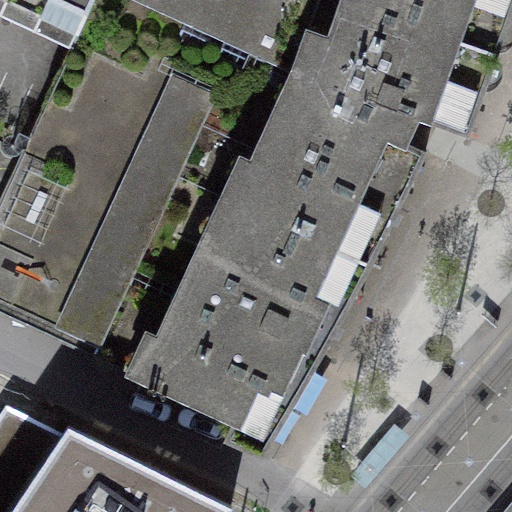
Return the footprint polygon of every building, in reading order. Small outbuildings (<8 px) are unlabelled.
[(0,198),(0,259),(79,294),(100,246),(126,258),(153,270),(117,348),(116,350),(116,352),(115,355),(116,359),(117,361),(118,364),(120,367),(122,369),(124,371),(131,374),(268,86),(307,0),(91,0),(77,33),(0,198)] [(4,0),(77,33),(91,0),(4,0)] [(511,0),(307,0),(268,86),(420,156),(430,135),(484,154),(511,76),(511,0)] [(420,156),(268,86),(131,374),(272,439),(287,444),(324,388),(346,353),(362,325),(368,315),(389,276),(409,238),(426,203),(443,166),(420,156)] [(511,511),(511,494),(495,511),(511,511)]
